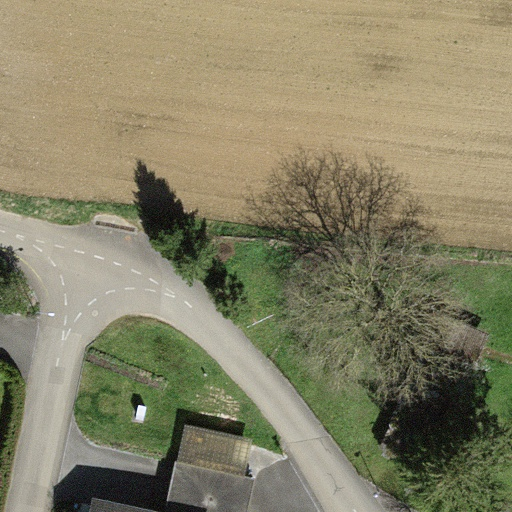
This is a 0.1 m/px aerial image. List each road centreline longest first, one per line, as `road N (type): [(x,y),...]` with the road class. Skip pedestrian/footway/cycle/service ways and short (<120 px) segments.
road 1 (residential): [(78,258),(177,293),(282,401),(365,511)]
road 2 (residential): [(29,511),(78,258)]
